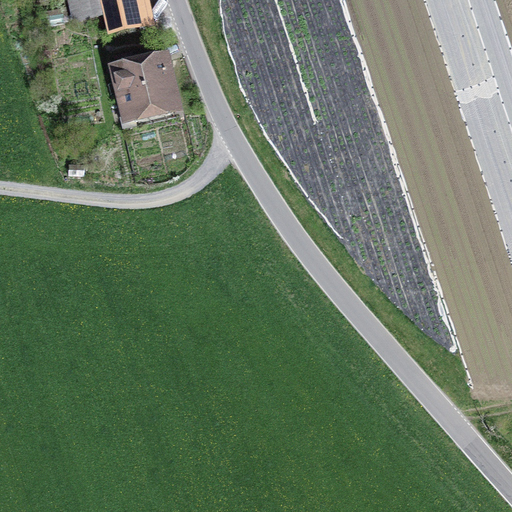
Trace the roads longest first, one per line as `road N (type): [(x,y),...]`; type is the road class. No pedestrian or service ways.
road 1 (unclassified): [(511,489),(293,234),(232,136),(176,0)]
road 2 (track): [(232,136),(197,181),(163,197),(126,201),(0,187)]
